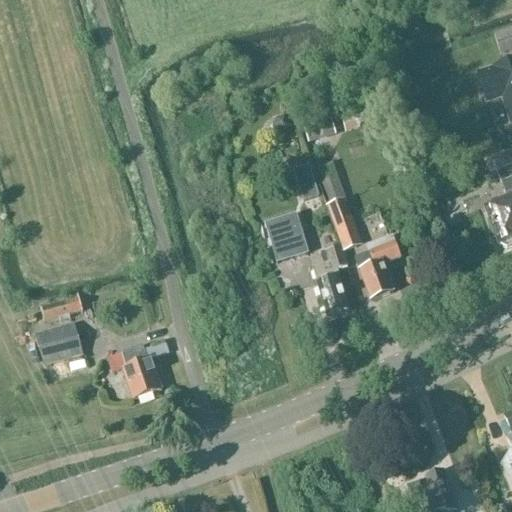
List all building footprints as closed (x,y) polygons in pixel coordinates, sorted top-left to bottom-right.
[(511,52),(511,31),(494,37),(500,57),(511,52)] [(511,126),(511,65),(478,76),(487,102),(502,98),(511,126)] [(370,304),(393,295),(382,267),(399,260),(394,245),(392,246),(378,211),(353,220),(333,164),(317,170),(331,208),(344,203),(361,246),(362,251),(367,249),(370,256),(355,262),(360,275),(359,275),(370,304)] [(499,249),(511,244),(511,168),(497,174),(507,202),(485,210),(499,249)] [(343,253),(361,246),(344,203),(331,208),(327,209),(343,253)] [(276,266),(292,261),(308,256),(299,229),(283,234),(267,240),(276,266)] [(338,272),(347,269),(342,249),(320,256),(324,268),(312,271),(317,285),(316,286),(326,319),(349,312),(338,272)] [(41,312),(44,325),(82,314),(78,297),(68,300),(69,304),(41,312)] [(75,361),(67,328),(35,337),(43,369),(75,361)] [(122,356),(127,371),(122,373),(133,403),(162,393),(151,362),(148,364),(142,349),(122,356)] [(511,416),(504,420),(511,438),(506,440),(511,454),(511,461),(502,466),(511,488),(511,416)] [(454,511),(451,501),(443,475),(426,481),(427,485),(408,491),(414,511),(413,511),(454,511)]
